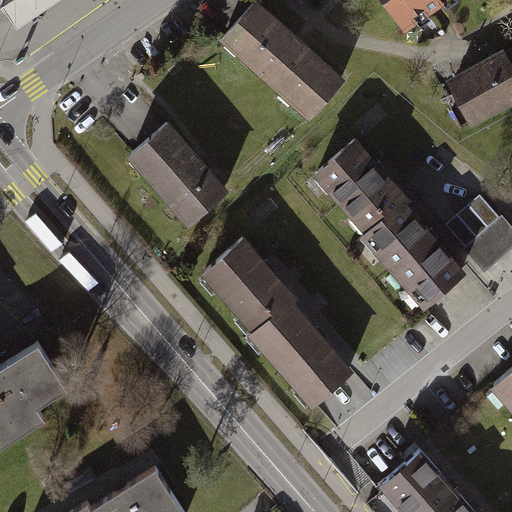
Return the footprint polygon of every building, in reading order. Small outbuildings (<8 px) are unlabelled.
[(0,0),(0,14),(21,0),(0,0)] [(386,0),(407,29),(448,0),(386,0)] [(346,81),(258,1),(221,42),(308,122),(346,81)] [(511,63),(506,53),(449,83),(473,129),(511,109),(511,63)] [(230,184),(170,117),(130,153),(189,219),(230,184)] [(471,266),(358,135),(315,173),(428,303),(471,266)] [(511,227),(481,191),(447,220),(486,266),(511,243),(511,227)] [(302,300),(242,235),(197,275),(249,332),(247,335),(313,407),(356,369),(297,304),(302,300)] [(0,436),(1,437),(46,410),(39,398),(70,380),(42,336),(0,361),(0,436)] [(511,364),(488,385),(511,412),(511,364)] [(467,511),(415,454),(378,487),(399,511),(467,511)] [(95,501),(101,511),(188,511),(189,511),(158,462),(95,501)] [(101,511),(95,501),(92,495),(65,511),(101,511)]
